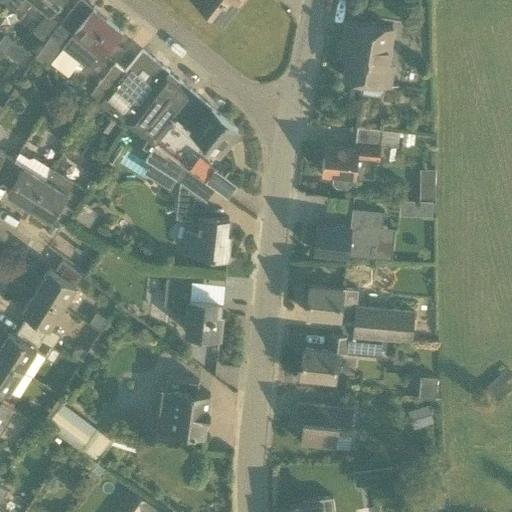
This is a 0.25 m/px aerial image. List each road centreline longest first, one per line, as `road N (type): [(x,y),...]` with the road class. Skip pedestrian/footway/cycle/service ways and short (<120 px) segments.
road 1 (residential): [(250,511),(286,123)]
road 2 (residential): [(286,123),(133,0)]
road 3 (residential): [(286,123),(313,0)]
